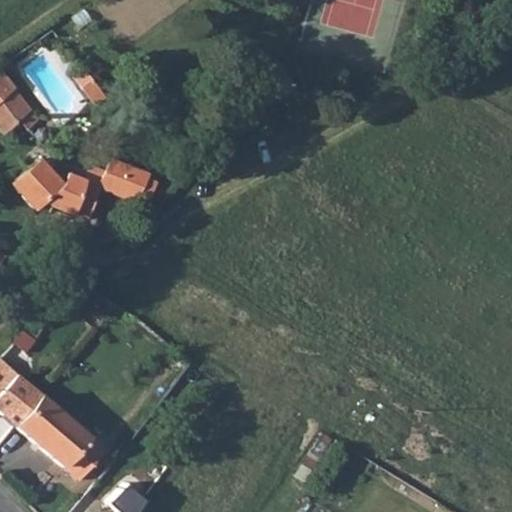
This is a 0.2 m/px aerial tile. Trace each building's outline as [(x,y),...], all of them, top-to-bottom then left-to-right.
[(36,116),(0,71),(0,131),(17,116),(24,125),(36,116)] [(86,217),(99,187),(94,186),(95,183),(64,169),(58,181),(36,157),(8,181),(31,207),(38,200),(86,217)] [(94,186),(99,187),(133,200),(138,190),(147,171),(107,158),(95,183),(94,186)] [(32,337),(30,335),(20,328),(16,334),(11,341),(23,350),(32,337)] [(0,415),(9,425),(58,463),(84,432),(52,403),(19,376),(12,371),(0,359),(0,415)] [(75,477),(101,445),(84,432),(58,463),(75,477)]
